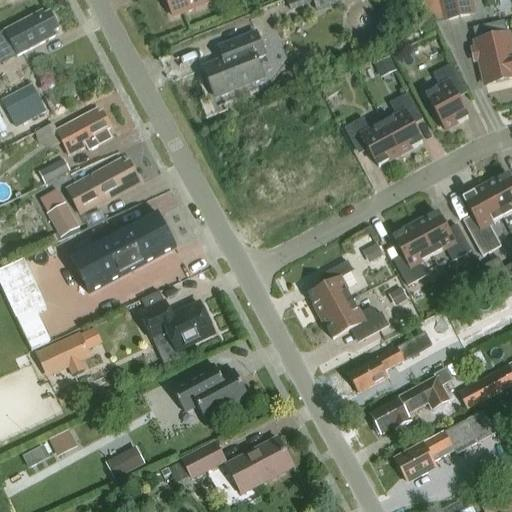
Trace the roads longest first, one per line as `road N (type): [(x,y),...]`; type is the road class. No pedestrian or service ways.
road 1 (unclassified): [(244,274),(95,0)]
road 2 (unclassified): [(244,274),(511,137)]
road 3 (unclassified): [(372,511),(244,274)]
